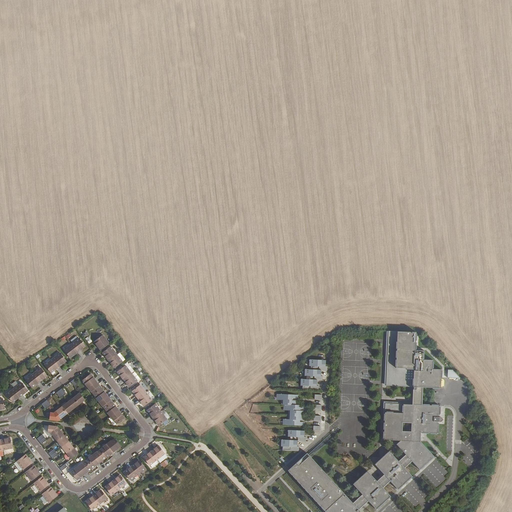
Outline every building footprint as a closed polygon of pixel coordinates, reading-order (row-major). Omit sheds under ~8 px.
[(388,331),(386,385),(413,386),(423,387),(440,388),(441,369),(432,369),(433,359),(424,359),(424,350),(415,350),(416,332),(388,331)] [(94,342),(101,350),(109,344),(103,335),(94,342)] [(72,344),(78,352),(86,346),(79,338),(72,344)] [(78,352),(72,344),(64,350),(70,358),(78,352)] [(117,354),(111,347),(103,353),(109,360),(117,354)] [(53,359),(59,367),(66,361),(60,353),(53,359)] [(122,362),(117,354),(109,360),(115,368),(122,362)] [(53,359),(45,365),(51,373),(59,367),(53,359)] [(301,390),(317,390),(317,386),(316,386),(316,380),(321,380),(321,376),(320,376),(320,370),(326,370),(326,366),(324,366),(324,360),(307,360),(307,366),(309,366),(309,370),(306,370),(306,376),(308,376),(308,380),(300,380),(300,386),(301,386),(301,390)] [(131,373),(126,366),(118,372),(123,380),(131,373)] [(47,376),(41,368),(33,374),(40,382),(47,376)] [(447,377),(459,378),(452,369),(448,369),(447,377)] [(137,381),(131,373),(123,380),(129,387),(137,381)] [(40,382),(33,374),(26,380),(32,388),(40,382)] [(88,388),(96,382),(91,374),(83,380),(88,388)] [(102,389),(96,382),(88,388),(94,395),(102,389)] [(22,383),(14,389),(20,397),(28,391),(22,383)] [(146,393),(140,385),(132,391),(138,399),(146,393)] [(413,404),(422,405),(423,387),(413,386),(413,404)] [(7,394),(13,402),(20,397),(14,389),(7,394)] [(108,396),(102,389),(94,395),(100,402),(108,396)] [(80,394),(80,393),(74,398),(79,404),(85,400),(80,394)] [(152,400),(146,393),(138,399),(144,406),(152,400)] [(294,395),(278,395),(278,400),(281,400),(281,405),(285,405),(295,405),(295,401),(291,401),(291,399),(294,399),(294,395)] [(113,403),(108,396),(100,402),(105,410),(113,403)] [(68,403),(73,409),(79,404),(74,398),(68,403)] [(62,407),(67,414),(73,409),(68,403),(62,407)] [(119,411),(113,403),(105,410),(111,417),(119,411)] [(440,417),(439,416),(438,417),(438,415),(439,415),(440,405),(422,405),(413,404),(386,403),(384,440),(403,441),(398,445),(407,456),(412,461),(419,469),(434,456),(420,442),(421,433),(439,433),(439,424),(438,424),(438,421),(439,421),(440,422),(441,421),(442,421),(442,420),(442,419),(442,418),(442,417),(441,417),(440,417)] [(161,412),(155,404),(147,410),(153,418),(161,412)] [(289,410),(289,415),(303,415),(303,410),(299,410),(299,409),(301,409),(301,405),(295,405),(285,405),(285,410),(289,410)] [(56,412),(61,418),(67,414),(62,407),(56,412)] [(119,411),(111,417),(116,424),(124,418),(119,411)] [(58,421),(61,418),(56,412),(54,413),(50,412),(50,420),(58,421)] [(161,412),(153,418),(159,426),(167,419),(161,412)] [(285,420),(285,426),(305,426),(305,422),(299,422),(299,420),(303,420),(303,415),(289,415),(289,420),(285,420)] [(53,435),(59,430),(57,427),(49,426),(48,433),(52,433),(53,435)] [(53,435),(57,441),(64,436),(59,430),(53,435)] [(304,437),(305,431),(288,431),(288,437),(290,437),(290,441),(282,441),(281,447),(283,447),(283,451),(299,452),(299,447),(297,447),(298,442),(306,442),(306,437),(304,437)] [(64,436),(57,441),(62,447),(69,442),(64,436)] [(10,438),(1,440),(3,450),(12,448),(10,438)] [(115,438),(107,444),(113,452),(121,446),(115,438)] [(69,442),(62,447),(67,453),(73,448),(69,442)] [(113,452),(107,444),(100,450),(106,457),(113,452)] [(151,452),(157,460),(165,454),(159,446),(151,452)] [(67,453),(71,459),(78,454),(73,448),(67,453)] [(106,457),(100,450),(93,455),(99,463),(106,457)] [(157,460),(151,452),(144,457),(150,465),(157,460)] [(390,452),(376,465),(385,476),(391,481),(398,489),(412,476),(405,468),(400,462),(390,452)] [(301,468),(311,458),(307,454),(297,463),(301,468)] [(32,463),(25,455),(17,461),(23,470),(32,463)] [(93,455),(85,461),(92,469),(99,463),(93,455)] [(400,462),(405,468),(412,461),(407,456),(400,462)] [(361,511),(360,510),(353,504),(311,458),(301,468),(297,463),(288,471),(326,511),(327,511),(335,505),(342,511),(361,511)] [(164,468),(168,462),(165,459),(160,465),(164,468)] [(85,461),(78,466),(84,474),(92,469),(85,461)] [(132,466),(138,474),(146,468),(139,461),(132,466)] [(40,474),(34,465),(25,472),(32,481),(40,474)] [(78,466),(71,472),(77,480),(84,474),(78,466)] [(138,474),(132,466),(124,472),(130,480),(138,474)] [(376,509),(391,496),(383,488),(378,482),(369,472),(355,486),(363,495),(369,501),(376,509)] [(120,475),(113,481),(119,489),(126,483),(120,475)] [(378,482),(383,488),(391,481),(385,476),(378,482)] [(49,485),(42,477),(34,483),(40,492),(49,485)] [(119,489),(113,481),(105,487),(111,495),(119,489)] [(57,496),(51,487),(42,494),(49,503),(57,496)] [(101,490),(94,496),(100,504),(107,498),(101,490)] [(360,510),(369,501),(363,495),(353,504),(360,510)] [(94,496),(86,502),(92,510),(100,504),(94,496)]
